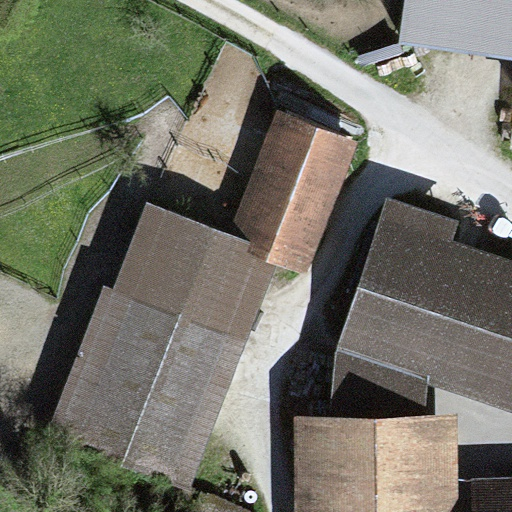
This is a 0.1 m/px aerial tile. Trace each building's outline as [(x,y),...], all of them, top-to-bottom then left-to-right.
[(511,0),(408,0),(403,68),(511,76),(511,0)] [(343,154),(284,131),(237,249),(271,262),(297,271),(343,154)] [(180,493),(271,262),(237,249),(155,216),(63,447),(180,493)] [(449,237),(391,217),(341,364),(427,393),(506,419),(511,402),(511,286),(440,263),(449,237)] [(427,393),(341,364),(339,436),(423,435),(427,393)] [(444,511),(443,435),(423,435),(339,436),(302,437),(303,511),(444,511)]
